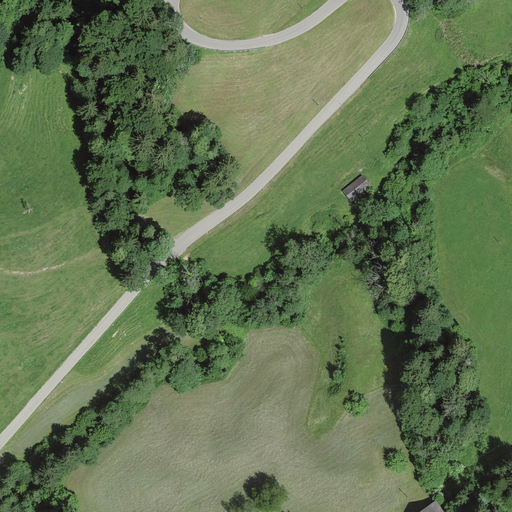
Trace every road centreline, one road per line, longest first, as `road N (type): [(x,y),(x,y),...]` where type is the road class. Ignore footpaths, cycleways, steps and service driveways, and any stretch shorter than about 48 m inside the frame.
road 1 (tertiary): [(0,441),(153,269),(251,192),(392,41),(401,24),(397,0)]
road 2 (tertiary): [(339,0),(303,27),(247,45),(188,35),(174,20),(172,0)]
